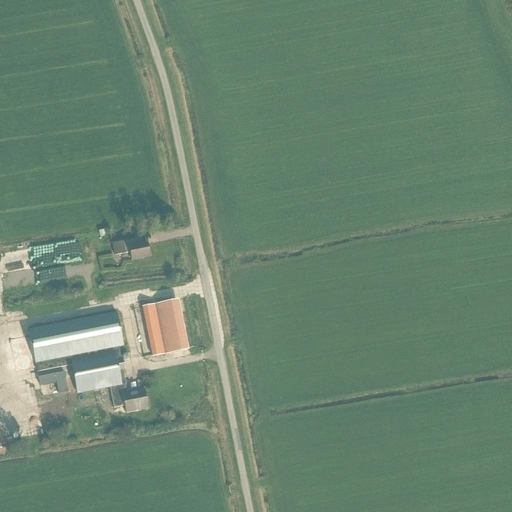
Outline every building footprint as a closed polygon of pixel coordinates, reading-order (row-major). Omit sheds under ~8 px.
[(136,245),(135,239),(112,244),(114,256),(130,253),(131,260),(149,257),(146,243),(136,245)] [(142,308),(152,358),(188,350),(184,329),(179,330),(172,301),(142,308)] [(130,395),(127,395),(122,370),(125,370),(122,359),(120,359),(118,347),(122,347),(116,313),(29,330),(37,372),(71,366),(77,394),(109,388),(113,408),(124,406),(126,414),(138,412),(137,409),(147,407),(144,389),(129,392),(130,395)] [(16,366),(15,365),(15,364),(15,363),(13,351),(12,350),(12,349),(12,348),(11,347),(11,346),(11,345),(12,344),(11,338),(1,340),(7,371),(16,369),(16,366)] [(90,393),(78,395),(79,401),(91,399),(90,393)]
